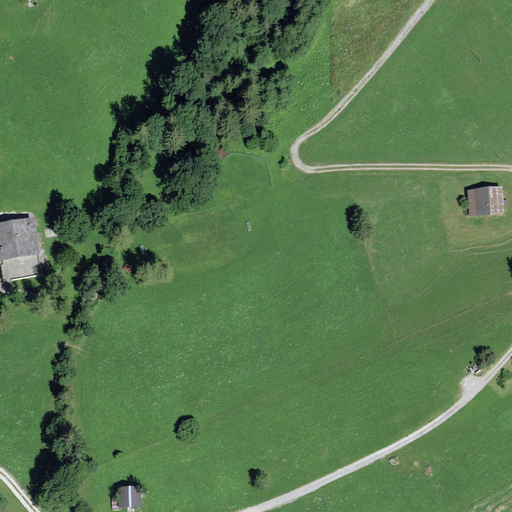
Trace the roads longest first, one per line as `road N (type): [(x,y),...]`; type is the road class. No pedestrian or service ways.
road 1 (track): [(511,168),(308,170),(297,159),(299,141),(349,100),(432,0)]
road 2 (track): [(511,355),(423,432),(251,511)]
road 3 (track): [(110,511),(88,482),(76,347),(44,297),(0,287)]
